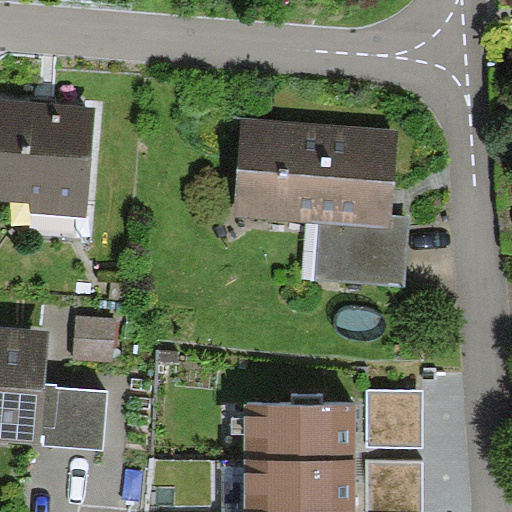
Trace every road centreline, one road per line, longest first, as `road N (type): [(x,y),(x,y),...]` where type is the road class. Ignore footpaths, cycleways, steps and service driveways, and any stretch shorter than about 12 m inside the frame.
road 1 (residential): [(0,28),(469,54)]
road 2 (residential): [(491,511),(469,54)]
